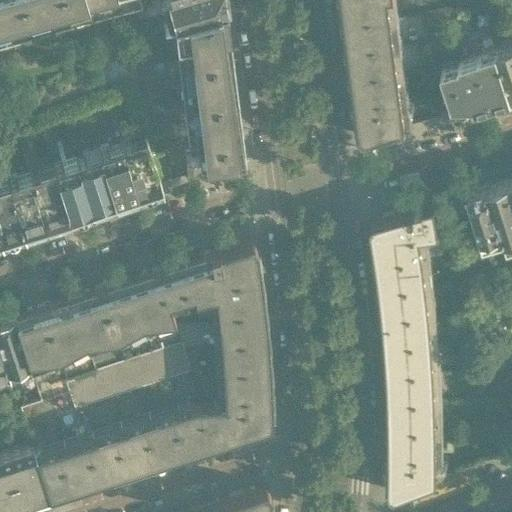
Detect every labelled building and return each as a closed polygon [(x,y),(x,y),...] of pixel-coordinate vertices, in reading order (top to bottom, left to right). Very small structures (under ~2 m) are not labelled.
[(0,0),(0,42),(127,7),(141,3),(140,0),(0,0)] [(224,0),(166,0),(171,18),(162,20),(162,22),(172,20),(225,6),(224,0)] [(407,122),(393,18),(390,0),(343,0),(360,131),(361,132),(361,133),(362,133),(363,134),(364,135),(365,135),(367,135),(369,134),(370,134),(407,122)] [(225,6),(172,20),(190,160),(185,160),(186,172),(209,164),(209,159),(244,154),(228,32),(225,6)] [(511,91),(497,43),(495,38),(488,41),(491,48),(468,55),(466,48),(451,52),(452,55),(446,57),(447,61),(442,63),(456,108),(476,102),(511,91)] [(511,90),(511,38),(497,43),(511,91),(511,90)] [(133,80),(7,120),(9,129),(136,89),(133,80)] [(120,138),(122,145),(136,188),(161,180),(144,130),(120,138)] [(97,146),(99,152),(113,195),(136,188),(122,145),(108,149),(106,143),(97,146)] [(74,154),(76,159),(90,203),(113,195),(99,152),(85,156),(83,151),(74,154)] [(51,161),(53,167),(67,210),(90,203),(76,159),(62,164),(60,158),(51,161)] [(28,168),(30,175),(44,217),(67,210),(53,167),(39,171),(37,165),(28,168)] [(6,176),(7,182),(21,225),(44,217),(30,175),(16,179),(14,173),(6,176)] [(489,181),(504,232),(507,241),(511,239),(511,182),(509,174),(489,181)] [(489,181),(467,188),(484,238),(504,232),(489,181)] [(0,231),(21,225),(7,182),(0,183),(0,231)] [(435,370),(434,341),(431,312),(428,284),(425,255),(421,228),(440,225),(435,197),(376,215),(374,216),(373,217),(372,218),(372,220),(372,221),(374,235),(378,262),(381,289),(384,317),(387,345),(388,373),(389,400),(390,428),(390,455),(389,485),(389,486),(390,487),(391,488),(391,489),(393,490),(394,490),(395,490),(397,490),(437,475),(437,427),(437,398),(435,370)] [(247,236),(181,257),(191,288),(193,293),(207,289),(213,288),(216,315),(219,342),(220,370),(222,396),(269,396),(268,367),(266,339),(263,311),(255,241),(254,239),(254,238),(252,237),(251,236),(249,236),(247,236)] [(191,288),(181,257),(127,275),(141,317),(173,313),(168,296),(191,288)] [(127,275),(69,293),(84,335),(115,331),(141,317),(127,275)] [(115,331),(84,335),(57,350),(26,354),(30,366),(39,395),(19,401),(31,440),(34,447),(191,397),(222,396),(220,370),(219,342),(216,315),(213,288),(207,289),(193,293),(191,288),(168,296),(173,313),(141,317),(115,331)] [(84,335),(69,293),(12,311),(26,354),(57,350),(84,335)] [(12,311),(0,315),(0,346),(9,373),(30,366),(26,354),(12,311)] [(0,346),(0,375),(9,373),(0,346)] [(494,395),(511,393),(511,379),(493,380),(494,395)] [(191,397),(34,447),(48,490),(266,420),(267,419),(268,419),(269,418),(269,417),(270,416),(270,414),(269,396),(222,396),(191,397)] [(31,440),(0,449),(0,505),(48,490),(34,447),(31,440)] [(265,511),(268,489),(268,488),(268,487),(268,486),(267,485),(266,484),(264,483),(262,482),(261,483),(190,505),(191,511),(265,511)]
